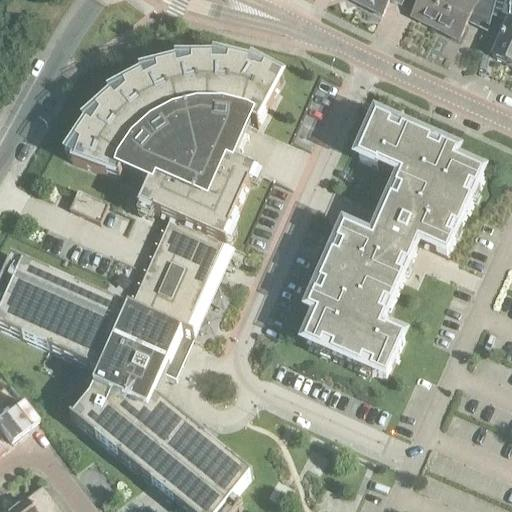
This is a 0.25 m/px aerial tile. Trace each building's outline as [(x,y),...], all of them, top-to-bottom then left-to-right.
[(361,0),(358,6),(382,18),(390,0),(396,0),(404,4),(405,0),(361,0)] [(421,0),(421,2),(412,20),(434,31),(449,0),(421,0)] [(449,0),(434,31),(459,43),(472,17),(490,26),(496,0),(449,0)] [(511,24),(510,24),(493,60),(511,68),(511,24)] [(127,97),(116,107),(112,102),(96,116),(98,118),(98,117),(101,121),(93,134),(87,130),(76,147),(77,148),(78,148),(82,150),(81,153),(77,165),(73,164),(73,166),(121,184),(124,176),(151,188),(140,214),(141,214),(143,212),(161,220),(159,225),(169,230),(221,253),(223,249),(225,250),(226,248),(224,247),(255,178),(257,179),(258,177),(230,164),(250,128),(257,132),(283,84),(264,74),(264,76),(262,80),(247,77),(249,70),(229,65),(228,67),(229,67),(228,72),(212,72),(213,65),(192,65),(192,67),(192,72),(178,75),(176,69),(154,78),(155,80),(157,84),(145,88),(142,82),(138,83),(124,91),(125,93),(127,97)] [(393,130),(377,123),(365,152),(407,171),(420,142),(403,135),(401,141),(395,138),(391,136),(393,130)] [(433,148),(420,142),(407,171),(448,189),(457,168),(455,167),(459,159),(443,152),(440,158),(436,156),(430,154),(433,148)] [(359,288),(341,329),(364,339),(400,355),(405,344),(387,336),(386,337),(385,337),(382,335),(354,323),(371,285),(388,246),(416,258),(420,249),(421,250),(438,212),(448,189),(407,171),(365,152),(360,163),(378,172),(379,170),(382,172),(403,181),(431,193),(414,233),(386,220),(381,230),(370,225),(362,241),(376,248),(359,288)] [(457,168),(448,189),(438,212),(465,224),(473,206),(467,203),(471,193),(477,196),(484,180),(457,168)] [(395,199),(390,209),(385,220),(386,220),(414,233),(431,193),(403,181),(395,199)] [(101,228),(110,209),(79,195),(70,214),(101,228)] [(465,224),(438,212),(421,250),(448,261),(455,245),(459,235),(465,224)] [(169,230),(139,296),(131,315),(183,338),(221,253),(169,230)] [(339,250),(334,260),(328,274),(359,288),(376,248),(362,241),(346,234),(339,250)] [(388,246),(371,285),(399,297),(405,282),(410,272),(416,258),(388,246)] [(0,332),(100,378),(155,400),(165,379),(176,384),(183,368),(172,363),(174,358),(182,340),(185,341),(186,339),(183,338),(131,315),(22,266),(21,268),(24,269),(0,323),(0,332)] [(323,302),(317,300),(310,316),(319,320),(341,329),(359,288),(328,274),(321,290),(327,292),(324,299),(323,302)] [(371,285),(354,323),(382,335),(389,319),(393,309),(399,297),(371,285)] [(319,320),(313,333),(306,348),(322,356),(325,350),(333,353),(335,354),(332,360),(351,368),(364,339),(341,329),(319,320)] [(364,339),(351,368),(362,373),(363,369),(364,367),(365,368),(369,369),(374,371),(372,377),(388,385),(395,369),(401,356),(400,355),(364,339)] [(71,420),(69,422),(149,487),(179,511),(227,511),(252,480),(155,400),(100,378),(90,402),(75,420),(71,420)] [(48,511),(53,508),(38,490),(20,504),(26,511),(48,511)]
